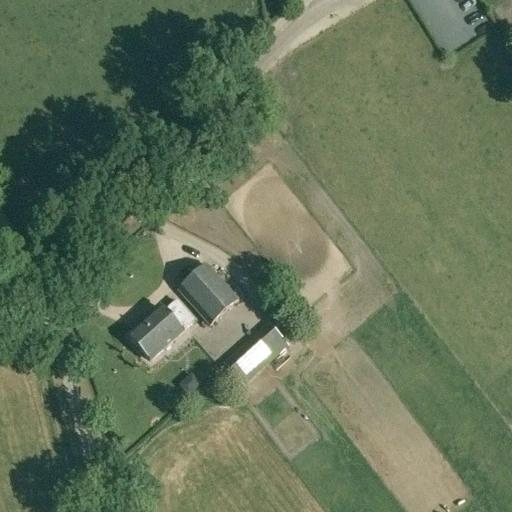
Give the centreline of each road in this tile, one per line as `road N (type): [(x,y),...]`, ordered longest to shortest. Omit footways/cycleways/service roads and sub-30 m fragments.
road 1 (unclassified): [(0,299),(38,275),(293,30),(341,0)]
road 2 (track): [(0,221),(38,275),(106,511)]
